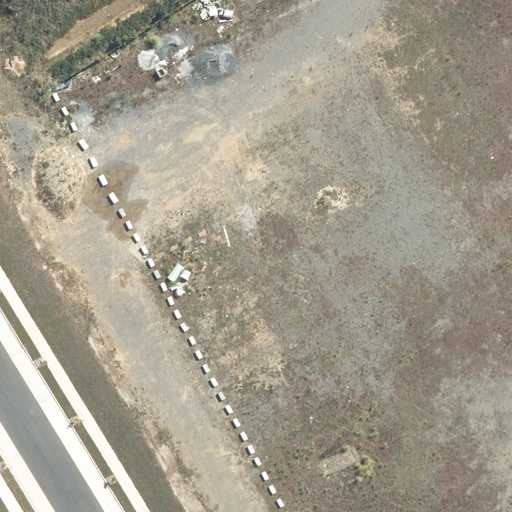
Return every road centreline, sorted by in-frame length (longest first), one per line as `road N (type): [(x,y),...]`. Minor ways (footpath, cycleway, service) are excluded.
road 1 (unclassified): [(87,511),(0,370)]
road 2 (unclassified): [(0,165),(24,202),(30,238),(23,275),(0,312)]
